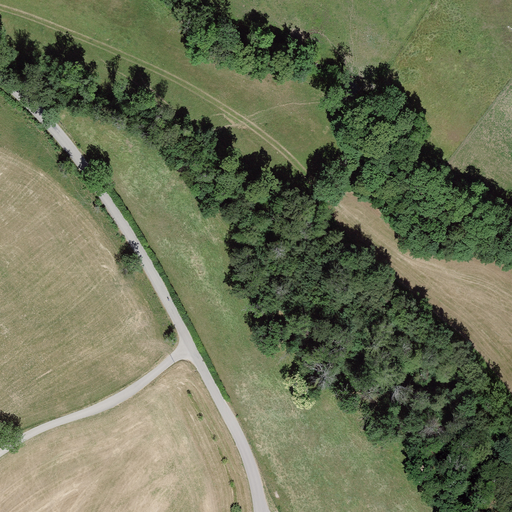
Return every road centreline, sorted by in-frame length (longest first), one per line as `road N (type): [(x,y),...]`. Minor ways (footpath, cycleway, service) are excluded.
road 1 (unclassified): [(0,79),(81,162),(190,348)]
road 2 (residential): [(190,348),(110,402),(0,452)]
road 3 (unclassified): [(190,348),(235,430),(261,511)]
